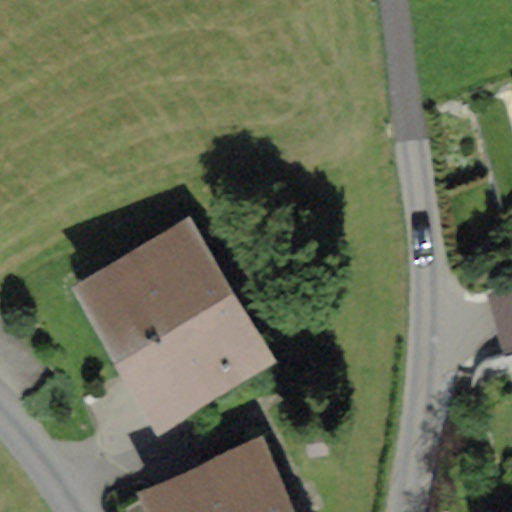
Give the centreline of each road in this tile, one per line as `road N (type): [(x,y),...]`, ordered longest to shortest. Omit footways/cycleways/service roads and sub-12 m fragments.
road 1 (residential): [(407,145),(419,328),(398,511)]
road 2 (unclassified): [(391,0),(407,145)]
